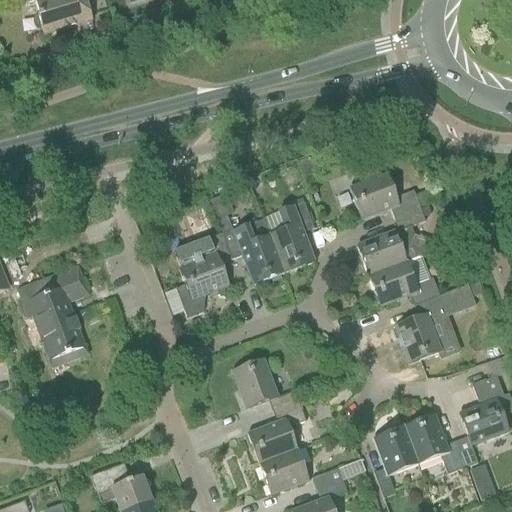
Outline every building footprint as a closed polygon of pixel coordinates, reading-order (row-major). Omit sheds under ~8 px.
[(82,0),(21,0),(24,7),(32,4),(42,37),(90,22),(82,0)] [(385,178),(379,181),(375,169),(356,176),(361,188),(348,193),(359,223),(389,212),(393,223),(419,213),(418,210),(437,203),(432,192),(413,198),(412,194),(394,201),(385,178)] [(301,236),(313,232),(303,206),(276,216),(282,234),(268,239),(282,277),(312,266),(301,236)] [(409,230),(423,224),(419,213),(393,223),(397,234),(356,250),(367,280),(420,260),(420,259),(405,265),(400,253),(408,250),(412,238),(409,230)] [(226,218),(216,222),(218,229),(221,236),(231,263),(241,259),(252,288),(282,277),(268,239),(266,240),(260,224),(232,234),(232,232),(226,218)] [(207,242),(173,254),(178,268),(180,272),(178,273),(184,288),(174,292),(183,315),(186,322),(202,316),(203,298),(227,289),(219,267),(231,263),(221,236),(209,241),(207,242)] [(431,281),(429,282),(420,260),(367,280),(378,310),(408,299),(412,310),(438,300),(431,281)] [(67,306),(87,299),(76,270),(16,293),(27,321),(36,318),(46,343),(41,345),(51,372),(52,371),(49,364),(63,358),(66,366),(86,358),(77,333),(76,334),(72,322),(73,322),(67,306)] [(416,321),(394,329),(408,367),(439,356),(441,361),(460,354),(456,345),(447,320),(446,319),(474,308),(469,296),(467,289),(438,300),(412,310),(416,321)] [(294,394),(276,401),(261,363),(231,375),(245,413),(267,404),(272,416),(298,406),(294,394)] [(456,444),(466,470),(476,466),(469,448),(507,434),(501,419),(511,414),(511,409),(507,397),(502,399),(495,380),(471,389),(479,410),(457,418),(466,440),(456,444)] [(287,431),(305,424),(298,406),(272,416),(276,427),(246,438),(258,468),(295,454),(287,431)] [(456,444),(443,449),(432,419),(402,430),(417,468),(439,460),(445,478),(457,473),(466,470),(456,444)] [(387,479),(417,468),(402,430),(372,442),(384,471),(372,476),(382,502),(394,498),(387,479)] [(269,498),(307,484),(295,454),(258,468),(269,498)] [(340,483),(363,475),(359,463),(310,482),(315,493),(340,483)] [(120,469),(123,468),(122,467),(89,480),(100,509),(111,504),(114,511),(132,511),(150,505),(140,480),(126,485),(120,469)] [(471,472),(478,498),(490,495),(482,469),(471,472)] [(331,511),(327,502),(345,495),(340,483),(315,493),(319,505),(299,511),(331,511)]
